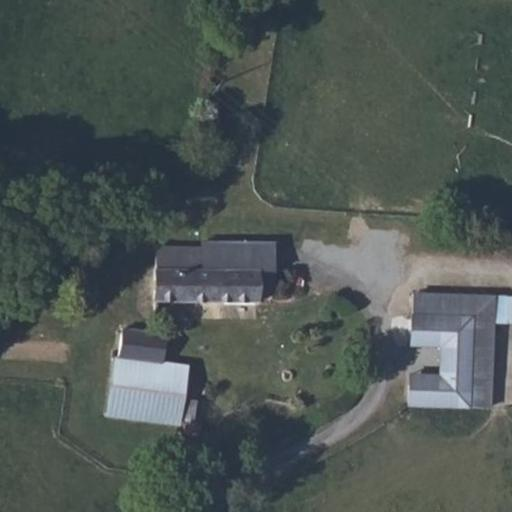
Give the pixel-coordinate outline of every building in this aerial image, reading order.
[(273,288),(273,263),(246,263),(246,243),(201,242),(201,249),(201,270),(156,270),(155,302),(256,303),(256,288),(273,288)] [(274,243),(246,243),(246,263),(273,263),(274,243)] [(156,248),(156,270),(201,270),(201,249),(156,248)] [(409,375),(408,405),(489,407),(492,296),(412,294),(410,345),(440,346),(439,376),(409,375)] [(179,423),(187,368),(162,365),(166,335),(122,329),(118,358),(115,358),(108,414),(179,423)]
